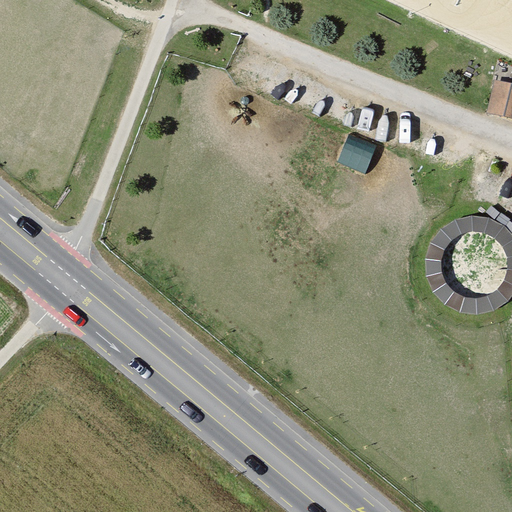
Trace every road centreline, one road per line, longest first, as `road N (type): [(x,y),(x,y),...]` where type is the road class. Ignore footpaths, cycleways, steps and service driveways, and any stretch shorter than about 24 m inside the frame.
road 1 (secondary): [(339,511),(0,229)]
road 2 (track): [(174,0),(62,282),(0,361)]
road 3 (track): [(181,0),(511,135)]
